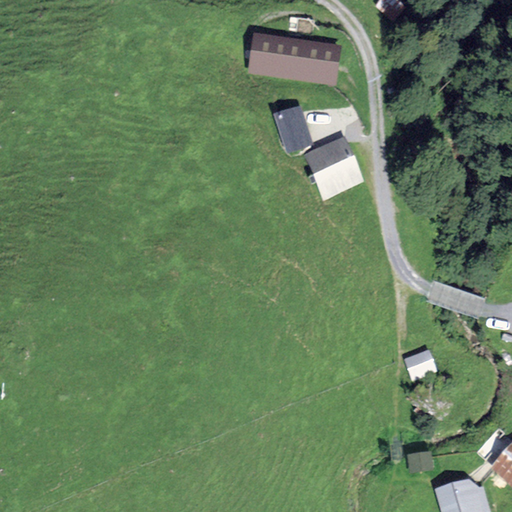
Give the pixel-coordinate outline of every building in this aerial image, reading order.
[(341,45),(255,33),(249,75),(336,87),(341,45)] [(302,107),(275,114),(286,154),(313,146),(302,107)] [(306,159),(322,199),(364,182),(348,142),(306,159)] [(428,350),(403,359),(411,382),(436,372),(428,350)] [(511,438),(500,428),(475,454),(511,488),(511,438)] [(430,452),(408,455),(411,472),(433,469),(430,452)] [(489,511),(480,477),(435,489),(441,511),(489,511)]
